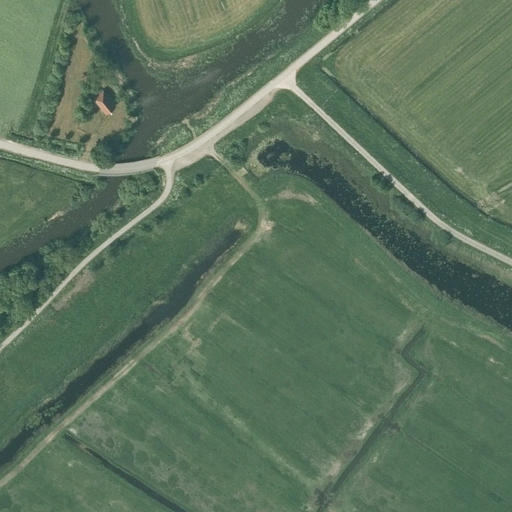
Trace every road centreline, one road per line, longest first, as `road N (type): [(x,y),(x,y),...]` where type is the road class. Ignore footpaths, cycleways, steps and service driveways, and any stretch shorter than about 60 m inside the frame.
road 1 (track): [(199,141),(257,198),(261,230),(194,308),(0,482)]
road 2 (unclassified): [(283,76),(199,141),(148,165),(90,167),(0,147)]
road 3 (unclassified): [(511,267),(430,221),(283,76)]
road 4 (unclassified): [(283,76),(378,0)]
